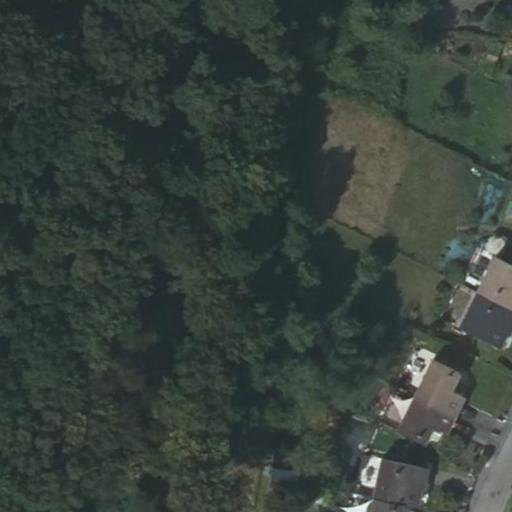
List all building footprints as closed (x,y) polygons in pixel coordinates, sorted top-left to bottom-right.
[(367,221),(372,201),(358,195),(352,218),(367,221)] [(511,264),(497,257),(479,294),(511,309),(511,264)] [(511,309),(479,294),(463,328),(500,347),(508,331),(511,332),(511,309)] [(435,359),(416,395),(457,415),(466,398),(457,393),(467,375),(435,359)] [(457,415),(416,395),(398,430),(430,445),(438,430),(448,434),(457,415)] [(386,459),(376,501),(408,508),(418,510),(423,488),(428,490),(432,470),(386,459)] [(406,511),(408,508),(376,501),(374,511),(406,511)]
